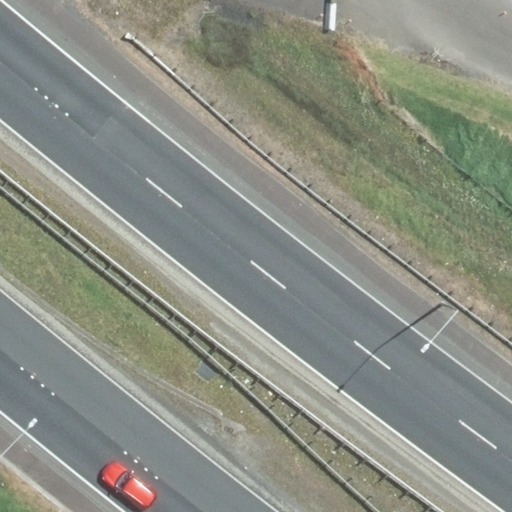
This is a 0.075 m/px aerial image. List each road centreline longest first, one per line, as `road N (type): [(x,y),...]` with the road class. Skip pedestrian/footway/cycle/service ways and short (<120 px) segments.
road 1 (motorway): [(0,45),(328,308),(511,439)]
road 2 (motorway): [(207,511),(0,347)]
